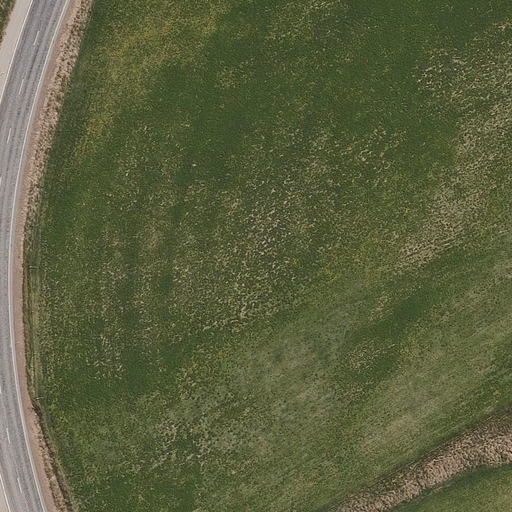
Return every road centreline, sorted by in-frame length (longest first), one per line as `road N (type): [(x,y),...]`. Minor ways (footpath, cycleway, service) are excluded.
road 1 (secondary): [(50,0),(22,81),(0,188)]
road 2 (secondary): [(0,384),(27,511)]
